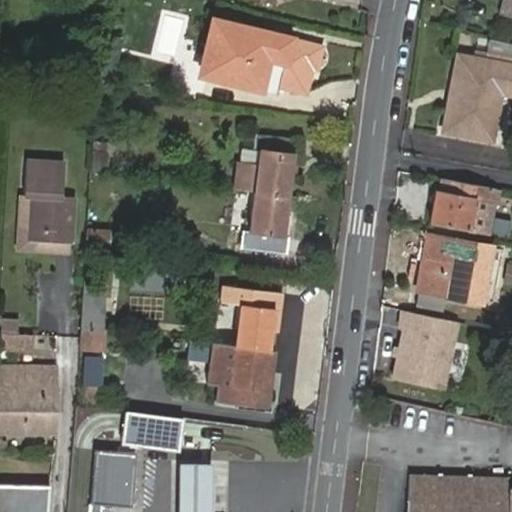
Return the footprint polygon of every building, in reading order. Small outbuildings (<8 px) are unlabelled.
[(507,0),(502,17),(511,20),(511,4),(511,1),(507,0)] [(215,56),(210,78),(261,91),(271,58),(285,62),(291,41),(215,25),(208,54),(215,56)] [(117,50),(102,46),(91,89),(105,92),(117,50)] [(202,77),(210,78),(215,56),(208,54),(202,77)] [(462,103),(471,59),(459,57),(451,101),(462,103)] [(451,101),(445,132),(490,139),(501,93),(511,94),(511,66),(471,59),(462,103),(451,101)] [(255,192),(287,196),(293,156),(299,156),(301,140),(253,134),(251,150),(258,151),(257,166),(241,164),(238,190),(255,192)] [(108,149),(90,148),(90,168),(107,169),(108,149)] [(23,194),(29,194),(36,194),(36,203),(29,202),(27,240),(69,242),(72,196),(61,196),(63,162),(25,159),(23,194)] [(437,192),(431,223),(468,229),(473,199),(500,204),(503,189),(442,178),(439,192),(437,192)] [(282,237),(288,197),(287,196),(255,192),(250,233),(242,232),(240,249),(286,255),(289,237),(282,237)] [(488,233),(493,203),(473,199),(468,229),(488,233)] [(108,231),(85,229),(84,245),(106,247),(108,231)] [(430,237),(419,290),(447,296),(480,303),(491,249),(430,237)] [(234,346),(266,350),(272,309),(279,310),(281,294),(222,287),(220,303),(239,305),(234,346)] [(447,296),(419,290),(416,306),(443,313),(447,296)] [(101,297),(80,295),(80,306),(100,308),(101,297)] [(100,308),(80,306),(78,325),(98,328),(100,308)] [(511,311),(505,311),(501,328),(511,330),(511,311)] [(408,312),(395,379),(444,392),(457,323),(408,312)] [(34,333),(17,333),(18,317),(0,316),(0,350),(33,351),(34,333)] [(261,389),(266,350),(234,346),(229,384),(222,384),(220,402),(266,408),(268,390),(261,389)] [(0,388),(0,437),(55,437),(54,380),(54,369),(28,369),(6,368),(5,388),(0,388)] [(101,407),(104,385),(80,383),(78,404),(101,407)] [(178,449),(181,417),(124,413),(121,445),(178,449)] [(133,454),(92,452),(88,511),(97,511),(98,506),(129,508),(133,454)] [(211,511),(212,463),(178,462),(177,511),(211,511)] [(47,511),(50,486),(0,484),(0,511),(47,511)] [(405,511),(507,511),(508,492),(406,489),(405,511)]
